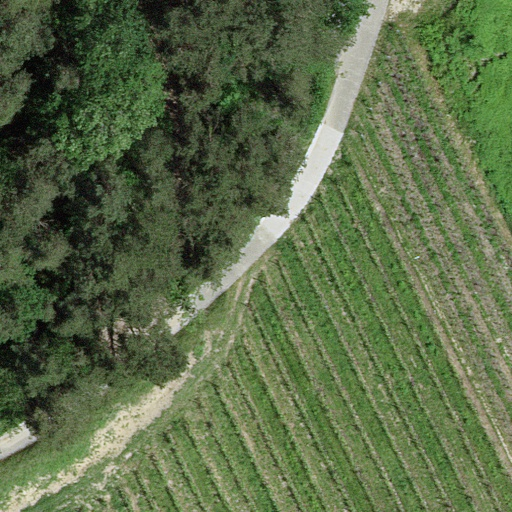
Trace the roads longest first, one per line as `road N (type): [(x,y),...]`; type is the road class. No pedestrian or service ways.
road 1 (track): [(370,0),(345,101),(282,217),(149,341)]
road 2 (track): [(149,341),(65,412),(0,448)]
